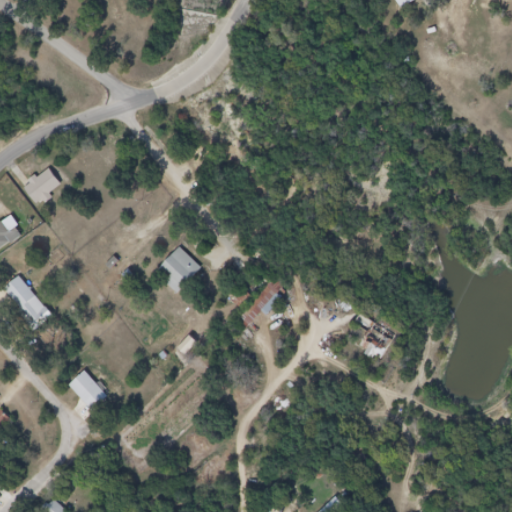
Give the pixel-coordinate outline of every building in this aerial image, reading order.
[(57,176),(32,195),(44,211),(69,191),(57,176)] [(188,254),(165,280),(187,299),(210,272),(188,254)] [(268,317),(285,300),(279,295),(284,289),(275,281),(240,320),(250,329),(264,313),(268,317)] [(28,286),(10,302),(44,339),(62,323),(28,286)] [(93,379),(78,393),(103,420),(118,406),(93,379)] [(11,417),(2,423),(0,420),(0,442),(19,428),(11,417)] [(68,511),(53,502),(46,511),(68,511)]
